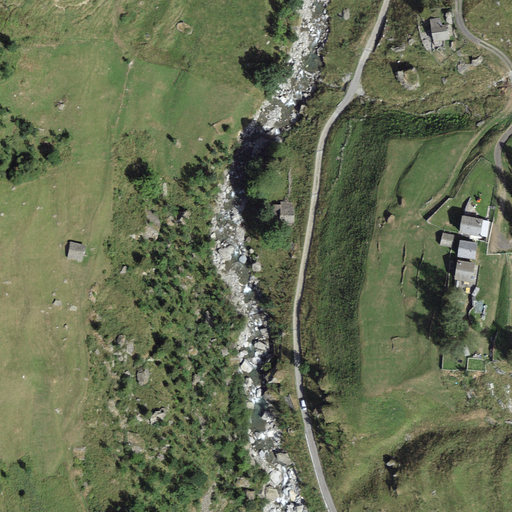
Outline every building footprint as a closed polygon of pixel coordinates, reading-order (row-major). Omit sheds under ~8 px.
[(447,25),(430,28),(433,44),(450,40),(447,25)] [(276,207),(277,218),(294,217),(294,206),(276,207)] [(461,218),(458,236),(481,240),(483,222),(461,218)] [(458,259),(475,262),(478,244),(460,242),(458,259)] [(84,246),(69,244),(66,261),(81,263),(84,246)] [(476,264),(457,261),(454,280),(473,283),(476,264)]
